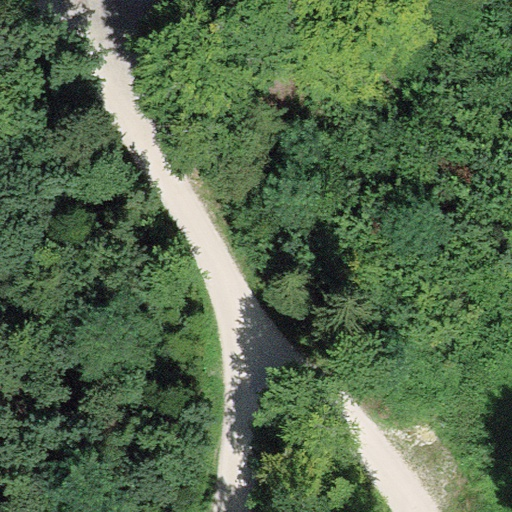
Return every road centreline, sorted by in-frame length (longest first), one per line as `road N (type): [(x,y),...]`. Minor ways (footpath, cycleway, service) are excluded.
road 1 (residential): [(41,10),(204,236),(234,346),(229,511)]
road 2 (track): [(418,511),(204,236)]
